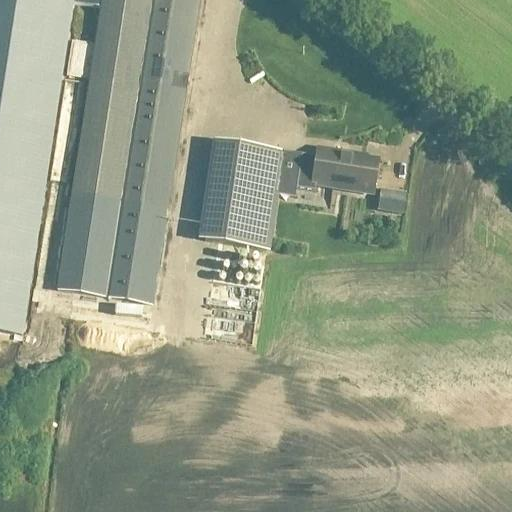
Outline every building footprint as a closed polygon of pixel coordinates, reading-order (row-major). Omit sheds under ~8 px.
[(0,0),(0,338),(29,343),(81,0),(0,0)] [(166,214),(198,0),(101,0),(71,199),(166,214)] [(242,67),(269,22),(234,2),(208,47),(242,67)] [(318,109),(341,88),(296,41),(273,62),(318,109)] [(265,255),(280,155),(219,146),(204,245),(265,255)] [(377,164),(365,162),(362,162),(362,159),(317,153),(315,160),(300,158),(295,192),(314,195),(315,189),(330,191),(372,198),(377,164)] [(405,197),(381,194),(378,214),(402,217),(405,197)] [(85,260),(110,260),(110,236),(85,236),(85,260)] [(158,258),(156,242),(119,245),(121,261),(158,258)]
